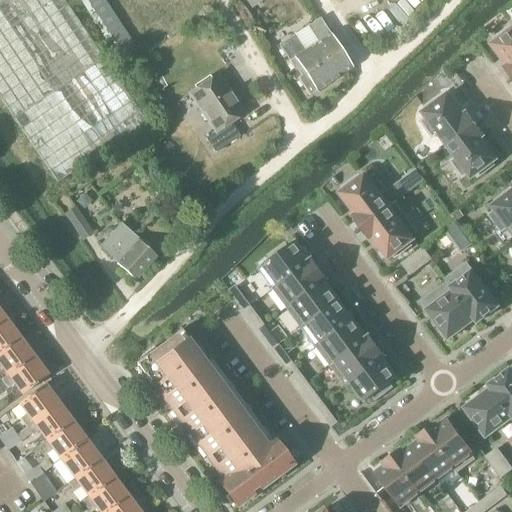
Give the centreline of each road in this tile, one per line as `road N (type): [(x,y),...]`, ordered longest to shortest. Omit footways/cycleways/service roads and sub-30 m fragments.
road 1 (residential): [(198,511),(0,247)]
road 2 (residential): [(221,311),(336,469)]
road 3 (residential): [(445,384),(331,234)]
road 4 (residential): [(336,469),(445,384)]
